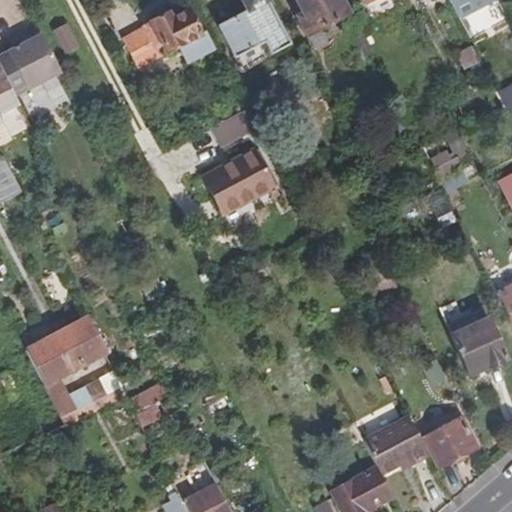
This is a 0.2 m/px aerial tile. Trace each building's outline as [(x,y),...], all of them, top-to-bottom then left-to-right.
[(291,45),(266,0),(241,0),(248,11),(219,26),(241,68),(270,52),(272,56),(291,45)] [(298,0),(309,21),(304,24),(310,37),(348,15),(340,0),(298,0)] [(450,0),(461,19),(497,0),(450,0)] [(215,47),(207,32),(201,34),(190,13),(174,21),(169,13),(145,26),(148,32),(127,44),(140,67),(179,47),(187,62),(215,47)] [(76,44),(65,24),(52,31),(63,52),(76,44)] [(0,65),(13,91),(58,67),(38,30),(24,37),(26,42),(0,56),(0,65)] [(476,64),(468,50),(455,56),(463,72),(476,64)] [(490,68),(496,80),(506,74),(507,74),(502,62),(490,68)] [(0,65),(0,111),(1,114),(20,104),(13,91),(0,65)] [(496,80),(502,91),(511,85),(511,84),(506,74),(496,80)] [(35,95),(43,108),(60,99),(53,86),(35,95)] [(507,106),(511,104),(505,93),(501,95),(507,106)] [(219,152),(253,136),(242,113),(208,128),(219,152)] [(443,135),(453,154),(456,153),(466,148),(456,129),(443,135)] [(447,150),(430,158),(441,179),(463,167),(456,153),(453,154),(450,156),(447,150)] [(271,187),(251,151),(202,177),(222,214),(271,187)] [(0,204),(20,194),(2,161),(0,162),(0,204)] [(511,172),(499,179),(511,203),(511,172)] [(457,219),(448,201),(436,208),(443,225),(457,219)] [(389,279),(392,278),(379,255),(360,265),(373,288),(389,279)] [(264,256),(248,265),(256,282),(272,273),(264,256)] [(210,279),(207,272),(200,276),(203,283),(210,279)] [(158,279),(142,287),(148,301),(164,293),(158,279)] [(394,290),(389,279),(373,288),(372,288),(377,299),(394,290)] [(506,310),(511,306),(511,286),(499,294),(506,310)] [(179,297),(138,318),(146,341),(194,326),(179,297)] [(505,359),(478,307),(447,325),(453,336),(450,338),(470,377),(505,359)] [(106,353),(88,318),(29,349),(64,416),(123,385),(115,370),(69,394),(60,378),(106,353)] [(427,368),(434,382),(442,378),(435,364),(427,368)] [(386,393),(392,389),(386,377),(380,380),(386,393)] [(171,394),(165,381),(144,392),(146,394),(131,402),(136,412),(156,402),(161,399),(171,394)] [(127,395),(123,385),(64,416),(69,425),(127,395)] [(177,405),(171,394),(161,399),(168,410),(177,405)] [(156,402),(136,412),(144,427),(163,418),(156,402)] [(477,447),(462,418),(423,438),(438,466),(477,447)] [(413,467),(430,458),(410,419),(363,442),(380,476),(410,461),(413,467)] [(218,484),(232,510),(240,505),(233,492),(237,490),(224,464),(226,462),(220,451),(205,458),(213,473),(193,482),(199,493),(218,484)] [(389,497),(374,469),(332,491),(343,511),(368,511),(367,509),(389,497)] [(232,511),(232,510),(218,484),(199,493),(184,500),(190,511),(232,511)] [(332,511),(323,494),(311,500),(317,511),(332,511)] [(164,505),(167,511),(188,511),(180,496),(164,505)] [(66,511),(60,499),(43,507),(45,511),(66,511)]
